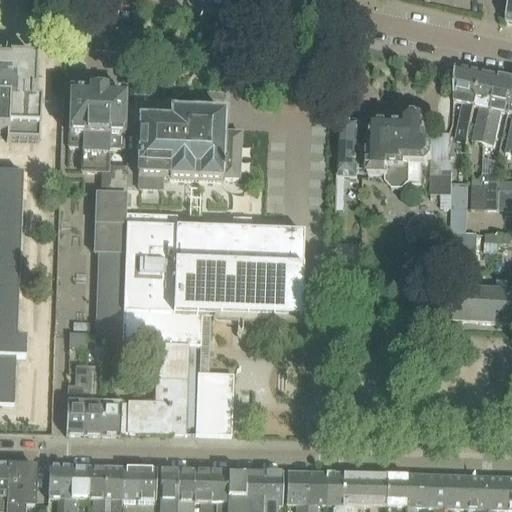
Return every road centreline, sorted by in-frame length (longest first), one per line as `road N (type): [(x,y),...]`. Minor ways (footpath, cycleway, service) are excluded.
road 1 (residential): [(511,468),(0,453)]
road 2 (residential): [(321,12),(511,54)]
